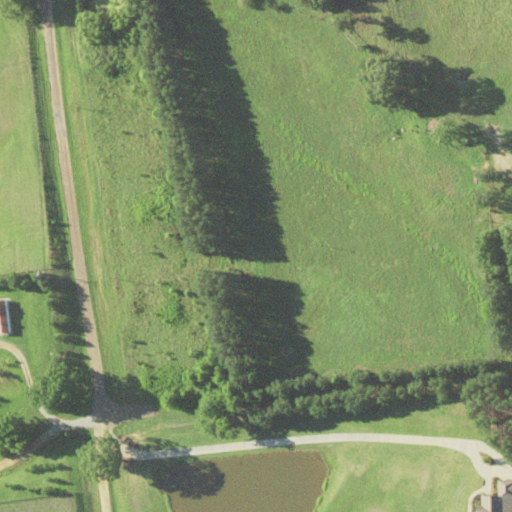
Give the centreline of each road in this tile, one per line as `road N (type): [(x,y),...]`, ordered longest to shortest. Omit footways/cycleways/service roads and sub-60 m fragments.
road 1 (residential): [(511,369),(94,419),(105,511)]
road 2 (residential): [(47,0),(94,419)]
road 3 (residential): [(511,184),(467,171),(369,69),(341,8)]
